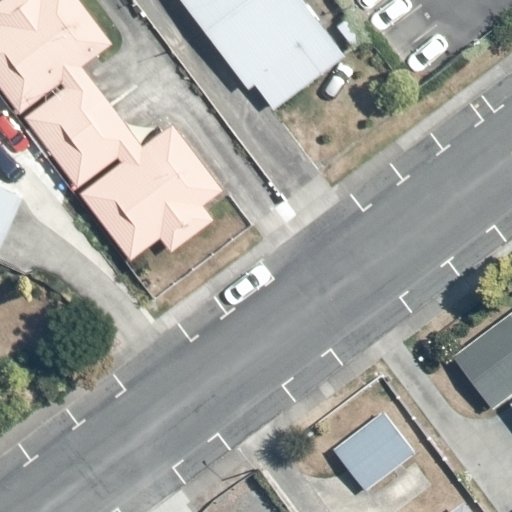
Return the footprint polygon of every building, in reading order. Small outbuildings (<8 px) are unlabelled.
[(112,41),(81,0),(0,0),(0,81),(132,259),(163,237),(174,252),(224,214),(209,194),(220,186),(173,123),(143,146),(82,63),(112,41)] [(344,7),(338,0),(222,0),(270,63),(344,7)] [(0,243),(22,192),(0,182),(0,243)] [(511,391),(511,339),(496,319),(451,353),(493,407),(511,391)] [(413,449),(380,405),(329,442),(362,487),(413,449)] [(470,511),(462,500),(446,511),(470,511)]
